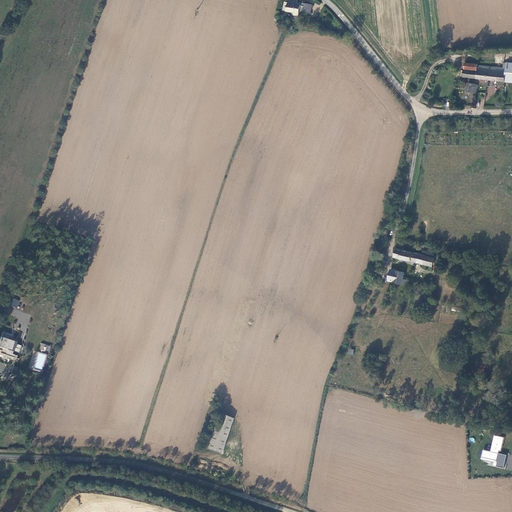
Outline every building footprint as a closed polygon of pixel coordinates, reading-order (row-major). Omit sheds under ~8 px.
[(304,13),(306,3),(297,1),(297,0),(288,0),(288,3),(284,3),(283,11),(287,12),(296,13),(296,17),(299,18),(301,12),(304,13)] [(463,76),(506,81),(508,68),(479,65),(478,70),(473,70),(464,69),(463,76)] [(394,259),(431,267),(433,267),(434,258),(403,251),(396,250),(394,259)] [(404,281),(406,274),(391,271),(390,276),(396,278),(394,284),(408,287),(409,282),(404,281)] [(16,308),(20,301),(13,298),(9,305),(16,308)] [(0,343),(0,347),(3,348),(9,350),(14,351),(17,342),(2,337),(0,343)] [(49,352),(51,346),(41,343),(39,349),(49,352)] [(216,418),(205,453),(219,458),(230,422),(216,418)] [(502,442),(491,438),(485,456),(477,454),(474,463),(492,469),(491,474),(501,477),(506,462),(494,459),(495,456),(498,456),(502,442)]
